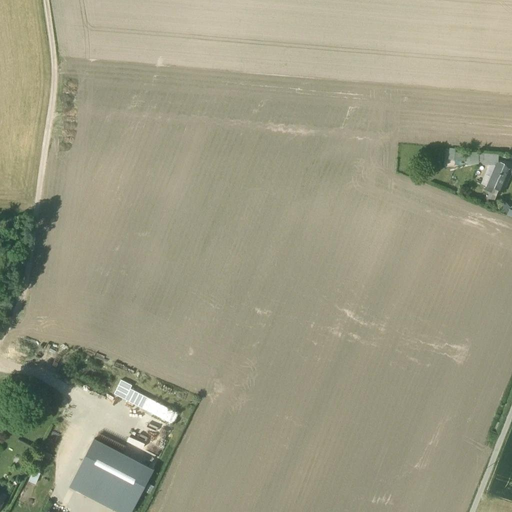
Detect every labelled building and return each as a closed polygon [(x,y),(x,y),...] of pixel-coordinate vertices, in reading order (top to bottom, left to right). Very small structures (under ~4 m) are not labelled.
[(497,162),(498,162),(498,155),(485,154),(484,161),(497,162)] [(487,185),(503,193),(511,174),(511,163),(498,162),(497,162),(487,185)] [(132,387),(121,381),(113,395),(127,402),(125,406),(135,412),(138,407),(173,425),(178,414),(131,390),(132,387)] [(132,433),(134,429),(119,420),(117,424),(132,433)] [(130,511),(152,470),(94,439),(77,472),(115,492),(108,506),(119,511),(130,511)] [(36,483),(40,472),(33,470),(29,480),(36,483)] [(69,486),(108,506),(115,492),(77,472),(69,486)]
